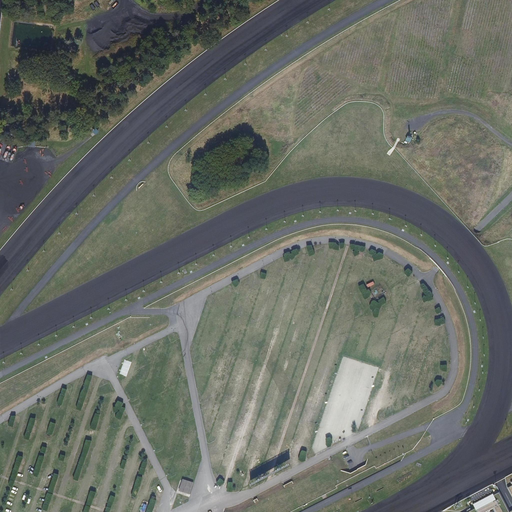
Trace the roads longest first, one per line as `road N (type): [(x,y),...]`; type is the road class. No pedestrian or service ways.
road 1 (unknown): [(438,502),(483,438),(500,397),(503,321),(470,256),(408,206),(355,192),(311,194),(260,211),(0,341)]
road 2 (unknown): [(319,0),(214,68),(149,123),(0,276)]
road 3 (unknown): [(369,431),(385,381),(377,370),(366,371),(346,426)]
road 4 (unknown): [(457,423),(359,455),(346,443)]
